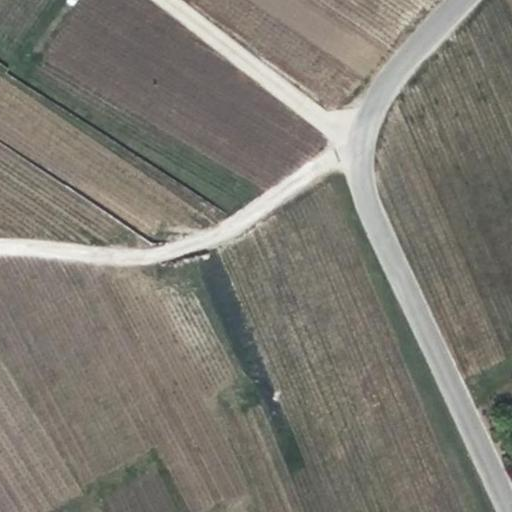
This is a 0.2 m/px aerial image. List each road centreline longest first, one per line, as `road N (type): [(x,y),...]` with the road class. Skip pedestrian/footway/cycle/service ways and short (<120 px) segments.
road 1 (tertiary): [(511,511),(370,203),(362,144),(373,102),(463,0)]
road 2 (unknown): [(0,243),(118,254),(159,248),(242,218),(362,144)]
road 3 (track): [(362,144),(152,0)]
